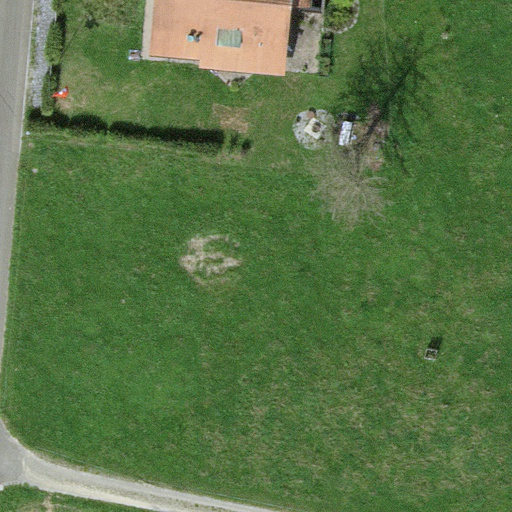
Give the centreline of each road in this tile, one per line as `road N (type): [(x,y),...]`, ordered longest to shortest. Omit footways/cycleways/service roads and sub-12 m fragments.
road 1 (track): [(0,465),(238,511)]
road 2 (unclassified): [(12,0),(0,165)]
